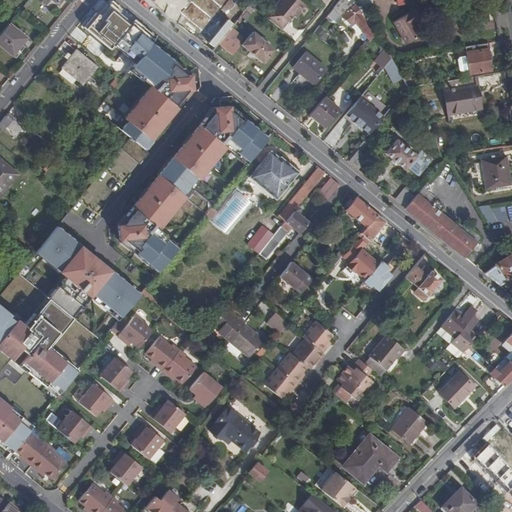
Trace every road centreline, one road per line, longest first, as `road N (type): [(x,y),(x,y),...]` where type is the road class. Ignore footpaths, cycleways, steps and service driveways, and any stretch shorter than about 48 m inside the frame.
road 1 (residential): [(511,311),(132,0)]
road 2 (residential): [(511,391),(394,511)]
road 3 (residential): [(152,392),(55,511)]
road 4 (residential): [(0,105),(86,0)]
